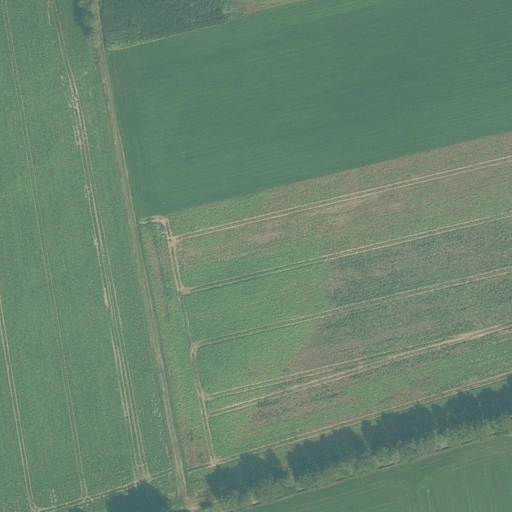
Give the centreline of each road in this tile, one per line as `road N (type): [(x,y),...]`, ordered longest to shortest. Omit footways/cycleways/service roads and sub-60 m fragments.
road 1 (track): [(90,0),(182,504)]
road 2 (track): [(156,511),(511,411)]
